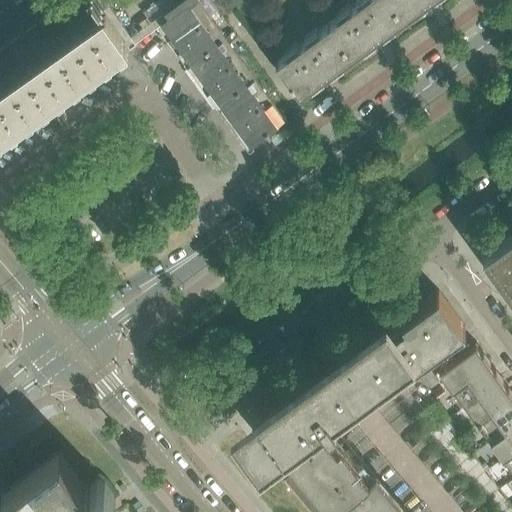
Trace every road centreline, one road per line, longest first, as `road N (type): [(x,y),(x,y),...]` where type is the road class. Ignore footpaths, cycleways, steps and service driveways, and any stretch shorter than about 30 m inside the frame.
road 1 (tertiary): [(161,277),(511,25)]
road 2 (residential): [(149,438),(427,237)]
road 3 (residential): [(511,352),(427,237)]
